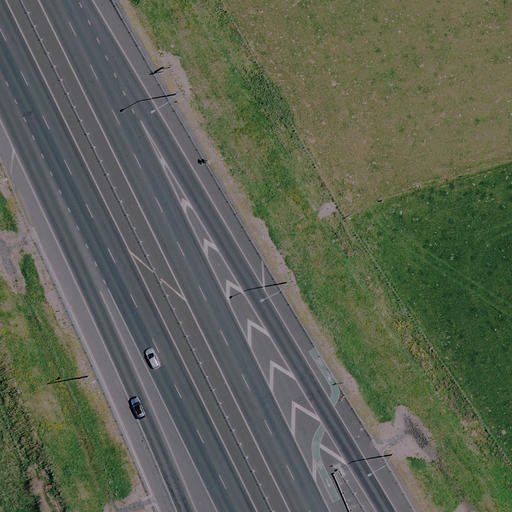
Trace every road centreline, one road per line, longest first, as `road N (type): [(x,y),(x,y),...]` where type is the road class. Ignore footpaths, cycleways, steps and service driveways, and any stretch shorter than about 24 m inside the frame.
road 1 (motorway): [(76,0),(383,511)]
road 2 (motorway): [(59,0),(309,511)]
road 3 (motorway): [(228,511),(0,35)]
road 4 (motorway): [(183,511),(0,46)]
